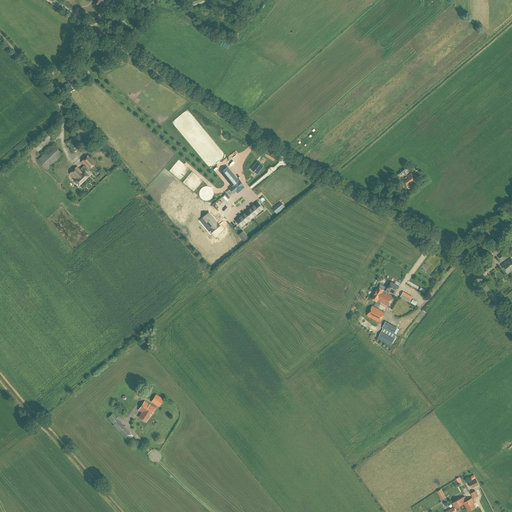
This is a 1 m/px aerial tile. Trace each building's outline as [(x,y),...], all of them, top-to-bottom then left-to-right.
[(31,144),(38,151),(51,139),(46,133),(35,143),(34,141),(31,144)] [(66,144),(73,153),(81,146),(84,149),(90,145),(87,141),(82,145),(81,143),(84,141),(80,137),(77,139),(75,136),(66,144)] [(37,160),(47,170),(62,155),(53,145),(37,160)] [(75,181),(79,185),(88,176),(84,172),(88,169),(89,170),(96,163),(88,155),(81,162),(84,165),(81,169),(80,170),(77,166),(69,174),(76,180),(75,181)] [(399,177),(407,170),(405,167),(397,173),(399,177)] [(240,181),(239,182),(230,171),(223,176),(233,187),(230,190),(234,194),(236,192),(237,192),(243,187),(243,186),(244,186),(240,181)] [(411,185),(417,180),(411,173),(402,180),(409,189),(412,187),(411,185)] [(281,202),(273,209),(277,214),(285,207),(281,202)] [(254,216),(263,209),(258,203),(247,212),(252,217),(254,216)] [(216,233),(224,227),(220,222),(220,223),(210,211),(204,217),(207,221),(208,220),(213,226),(212,227),(216,233)] [(250,219),(252,217),(247,212),(236,220),(241,226),(250,219)] [(490,235),(495,231),(492,227),(487,231),(490,235)] [(248,238),(243,232),(239,235),(244,241),(248,238)] [(491,250),(495,254),(501,247),(497,244),(491,250)] [(508,274),(511,270),(511,259),(511,258),(501,265),(508,274)] [(387,290),(390,291),(394,294),(399,287),(391,282),(387,290)] [(378,287),(371,298),(377,301),(380,296),(382,297),(384,295),(385,296),(385,295),(386,296),(387,294),(388,294),(390,291),(387,290),(386,291),(384,290),(383,290),(385,287),(380,284),(378,287)] [(409,303),(412,298),(403,293),(400,297),(409,303)] [(393,297),(388,294),(387,294),(386,296),(385,295),(385,296),(384,295),(382,297),(380,296),(377,301),(388,307),(393,297)] [(379,322),(385,313),(377,308),(374,307),(372,306),(367,316),(379,322)] [(361,324),(371,332),(375,328),(365,319),(361,324)] [(391,346),(395,338),(393,337),(397,328),(386,321),(382,328),(383,329),(377,339),(391,346)] [(100,394),(103,390),(97,386),(94,389),(100,394)] [(159,407),(164,399),(156,394),(151,402),(159,407)] [(149,417),(156,408),(150,404),(145,401),(138,410),(142,412),(139,417),(146,422),(149,417)] [(118,421),(116,418),(113,414),(108,418),(114,425),(113,425),(119,431),(125,437),(129,433),(124,427),(119,420),(118,421)] [(471,489),(479,485),(476,479),(468,483),(471,489)] [(473,499),(478,496),(476,491),(470,494),(473,499)] [(472,498),(467,501),(465,497),(453,503),(455,508),(464,503),(468,511),(476,508),(473,502),(474,502),(472,498)]
